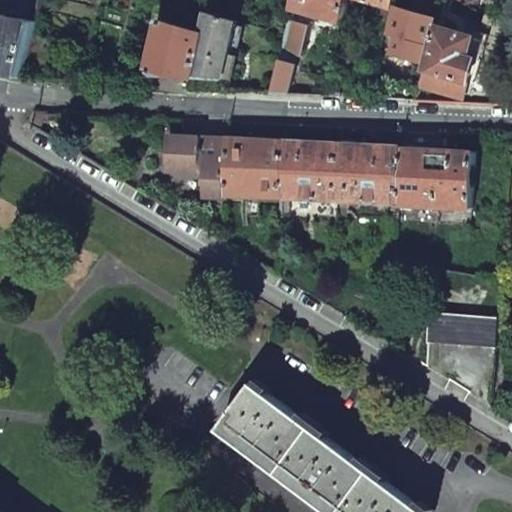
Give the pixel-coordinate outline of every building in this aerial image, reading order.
[(0,0),(0,15),(37,23),(41,7),(35,5),(37,0),(0,0)] [(297,0),(295,7),(345,23),(347,13),(350,0),(297,0)] [(357,0),(350,0),(347,13),(352,15),(357,0)] [(361,0),(377,4),(391,9),(394,0),(361,0)] [(511,0),(481,0),(479,10),(511,19),(511,0)] [(391,9),(377,4),(369,30),(384,34),(391,9)] [(440,20),(398,9),(390,36),(398,37),(432,48),(438,26),(440,20)] [(239,21),(210,12),(208,20),(204,33),(193,77),(225,78),(239,21)] [(37,23),(0,15),(0,73),(21,78),(37,23)] [(204,33),(162,19),(147,75),(172,76),(193,77),(204,33)] [(310,26),(291,20),(287,34),(282,51),(302,57),(310,26)] [(425,70),(468,83),(476,58),(470,56),(475,37),(438,26),(432,48),(427,62),(425,70)] [(432,48),(398,37),(393,53),(427,62),(432,48)] [(298,65),(280,60),(271,94),(290,95),(298,65)] [(425,70),(420,87),(463,99),(468,83),(425,70)] [(176,137),(169,136),(168,172),(196,173),(201,168),(206,173),(205,197),(225,197),(225,195),(229,139),(202,138),(176,137)] [(282,198),(287,142),(257,141),(229,139),(227,169),(225,195),(282,198)] [(287,142),(282,198),(400,203),(404,148),(343,145),(329,144),(287,142)] [(400,203),(400,207),(436,208),(435,213),(441,213),(441,208),(472,210),(475,151),(404,148),(400,203)] [(301,251),(286,248),(280,277),(296,281),(300,266),(301,251)] [(431,312),(429,342),(497,348),(500,318),(431,312)] [(428,511),(257,384),(223,431),(330,511),(428,511)]
